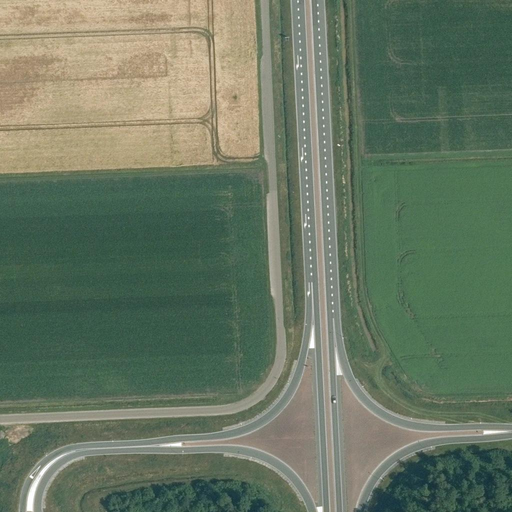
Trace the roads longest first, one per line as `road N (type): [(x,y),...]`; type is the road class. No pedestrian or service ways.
road 1 (unclassified): [(0,419),(229,410),(270,383),(281,348),(264,0)]
road 2 (trunk): [(328,314),(314,0)]
road 3 (trunk): [(300,0),(315,283)]
road 4 (trunk): [(315,283),(299,368),(274,412),(232,434),(158,445)]
road 5 (trunk): [(511,429),(430,428),(373,409),(350,382),(328,314)]
road 6 (trunk): [(315,283),(326,511)]
road 7 (trunk): [(338,511),(328,314)]
road 8 (trunk): [(359,511),(376,475),(406,451),(511,434)]
road 9 (trunk): [(158,445),(264,457),(293,479),(312,511)]
